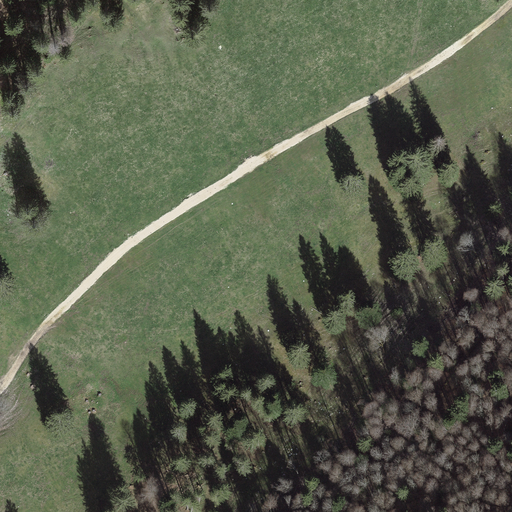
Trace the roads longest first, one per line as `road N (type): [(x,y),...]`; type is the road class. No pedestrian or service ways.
road 1 (track): [(0,391),(36,340),(155,229)]
road 2 (track): [(155,229),(294,139)]
